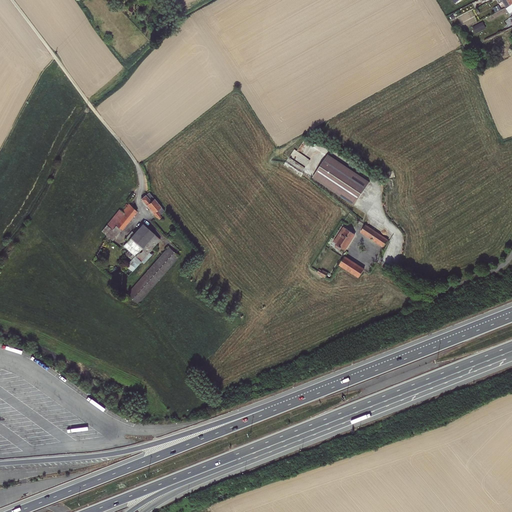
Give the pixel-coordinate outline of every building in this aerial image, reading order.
[(482,22),(472,27),(476,33),(485,28),(482,22)] [(328,154),(312,178),(354,205),(370,182),(328,154)] [(149,192),(141,199),(146,207),(146,208),(148,210),(149,210),(156,218),(157,217),(159,220),(162,217),(160,215),(164,211),(149,192)] [(122,211),(119,209),(101,231),(106,235),(104,238),(105,238),(131,206),(128,203),(122,211)] [(105,238),(103,240),(107,243),(110,239),(112,241),(137,212),(131,206),(105,238)] [(125,239),(127,241),(123,246),(128,251),(125,254),(131,260),(125,266),(132,272),(141,262),(144,264),(152,255),(149,253),(160,240),(142,224),(134,233),(132,231),(125,239)] [(365,224),(360,232),(370,239),(371,239),(373,240),(372,241),(383,248),(388,240),(365,224)] [(343,227),(333,242),(336,243),(335,244),(336,245),(334,247),(340,251),(341,248),(345,251),(355,235),(343,227)] [(168,246),(127,294),(138,304),(179,256),(168,246)] [(345,256),(339,265),(358,278),(364,269),(345,256)] [(319,269),(317,273),(320,274),(320,275),(325,278),(328,273),(322,270),(322,271),(319,269)]
